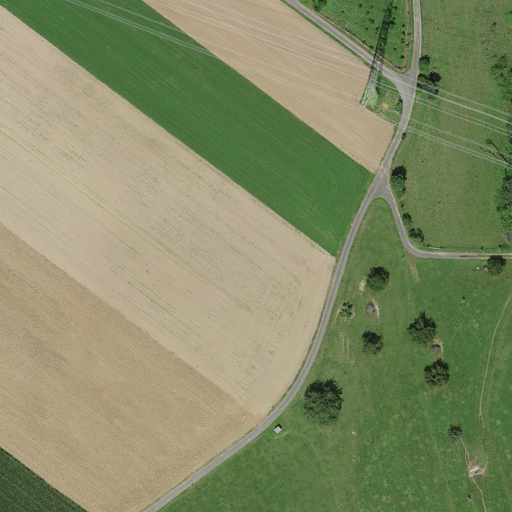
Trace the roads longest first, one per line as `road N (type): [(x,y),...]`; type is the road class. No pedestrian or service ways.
road 1 (track): [(150,511),(250,436),(296,386),(408,107),(408,87),(291,0)]
road 2 (track): [(373,189),(387,195),(413,255),(511,257)]
